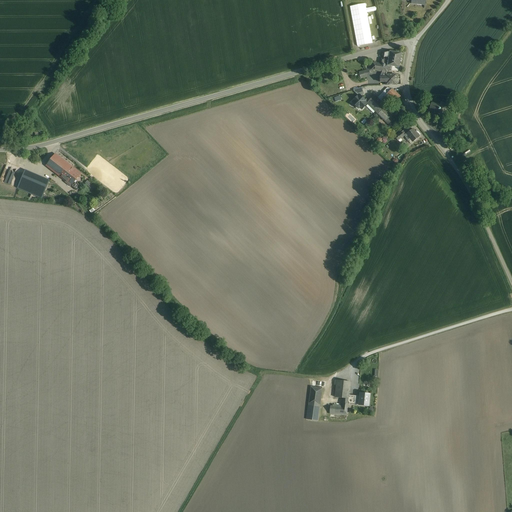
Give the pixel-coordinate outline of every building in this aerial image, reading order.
[(390,52),(384,53),(383,61),(381,61),(381,64),(388,65),(390,52)] [(402,54),(390,52),(388,65),(388,66),(391,67),(399,68),(402,54)] [(388,66),(388,65),(381,64),(373,63),(371,69),(377,70),(378,71),(381,72),(381,71),(387,72),(387,70),(388,66)] [(386,75),(386,82),(386,85),(397,85),(396,75),(386,75)] [(360,95),(361,96),(362,95),(364,95),(362,88),(353,90),(354,91),(359,96),(360,95)] [(388,88),(377,99),(382,104),(383,104),(385,102),(390,96),(395,92),(392,89),(388,88)] [(395,92),(390,96),(395,101),(400,97),(395,92)] [(361,96),(360,95),(359,96),(358,97),(357,97),(354,100),(355,100),(352,102),(358,108),(360,107),(362,110),(368,104),(367,103),(369,101),(367,99),(365,101),(361,96)] [(380,106),(382,104),(377,99),(375,96),(369,101),(367,103),(368,104),(375,111),(377,112),(382,107),(380,106)] [(440,105),(432,102),(429,111),(442,115),(445,113),(447,110),(445,106),(443,106),(444,103),(440,102),(440,105)] [(375,111),(368,104),(366,106),(373,113),(375,111)] [(382,107),(377,112),(385,121),(390,117),(393,114),(385,106),(383,104),(382,104),(380,106),(382,107)] [(390,117),(385,121),(389,125),(394,120),(390,117)] [(409,132),(406,134),(410,139),(413,142),(419,137),(416,133),(413,129),(409,132)] [(404,136),(401,132),(395,137),(398,141),(404,136)] [(56,154),(47,166),(67,182),(66,183),(71,186),(81,174),(56,154)] [(11,184),(15,172),(9,170),(5,182),(11,184)] [(26,170),(18,188),(42,198),(50,180),(26,170)] [(349,395),(351,382),(335,380),(335,385),(336,385),(335,397),(343,398),(342,405),(331,404),(330,413),(347,415),(348,403),(349,395)] [(318,421),(322,388),(311,387),(306,419),(318,421)] [(371,394),(360,392),(360,396),(359,405),(369,406),(371,394)] [(360,396),(349,395),(348,403),(359,405),(360,396)]
